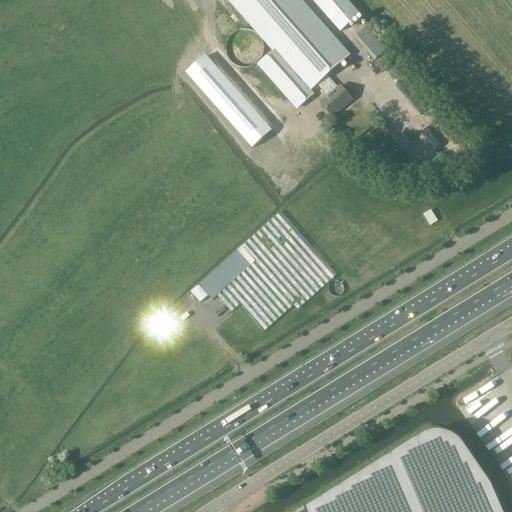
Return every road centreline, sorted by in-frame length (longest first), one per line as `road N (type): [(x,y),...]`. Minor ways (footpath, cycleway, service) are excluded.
road 1 (unclassified): [(511,214),(24,511)]
road 2 (motorway): [(511,251),(87,511)]
road 3 (motorway): [(134,511),(511,280)]
road 4 (tertiary): [(207,511),(511,323)]
